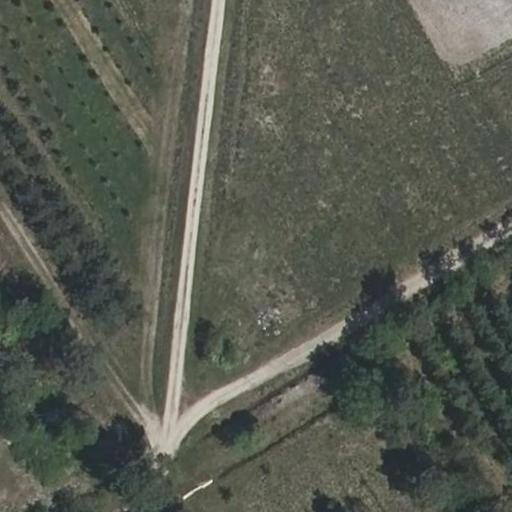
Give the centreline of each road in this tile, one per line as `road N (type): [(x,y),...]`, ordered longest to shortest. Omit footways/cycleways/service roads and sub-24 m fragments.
road 1 (track): [(0,195),(163,448),(197,411),(511,217)]
road 2 (track): [(216,0),(156,511)]
